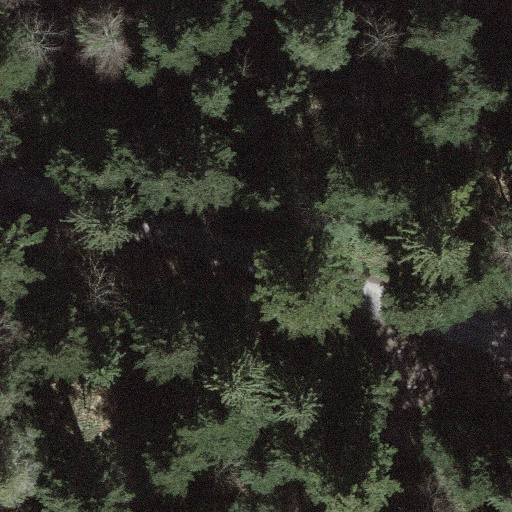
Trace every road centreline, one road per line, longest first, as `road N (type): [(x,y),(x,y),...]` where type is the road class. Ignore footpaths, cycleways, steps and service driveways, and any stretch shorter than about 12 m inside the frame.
road 1 (unclassified): [(511,338),(0,165)]
road 2 (track): [(347,511),(484,326)]
